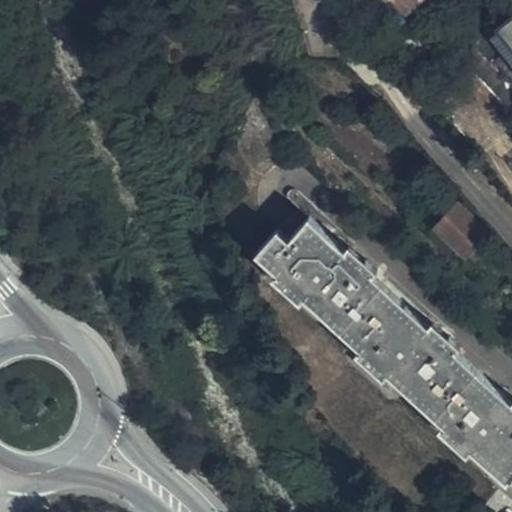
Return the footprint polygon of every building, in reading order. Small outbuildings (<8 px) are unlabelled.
[(406,12),(395,0),(383,0),(399,19),(406,12)] [(395,0),(406,12),(419,0),(395,0)] [(511,0),(510,2),(511,4),(511,15),(497,27),(511,45),(511,0)] [(494,155),(482,167),(489,175),(501,163),(494,155)] [(489,175),(504,190),(511,182),(511,175),(501,163),(489,175)] [(487,231),(458,202),(444,217),(438,224),(436,226),(466,253),(487,231)] [(426,211),(438,224),(444,217),(433,205),(426,211)] [(460,346),(446,333),(442,339),(427,325),(374,274),(378,270),(363,257),(358,262),(345,249),(308,216),(288,237),(277,228),(256,251),(277,270),(273,275),(287,288),(292,284),(306,296),(360,347),(357,351),(371,365),(375,359),(387,371),(442,422),(439,427),(453,439),(457,435),(471,448),(507,480),(511,474),(511,402),(456,351),(460,346)] [(358,262),(363,257),(349,244),(345,249),(358,262)] [(292,284),(287,288),(300,302),(306,296),(292,284)] [(442,339),(446,333),(433,320),(427,325),(442,339)] [(375,359),(371,365),(383,376),(387,371),(375,359)] [(467,453),(471,448),(457,435),(453,439),(467,453)]
